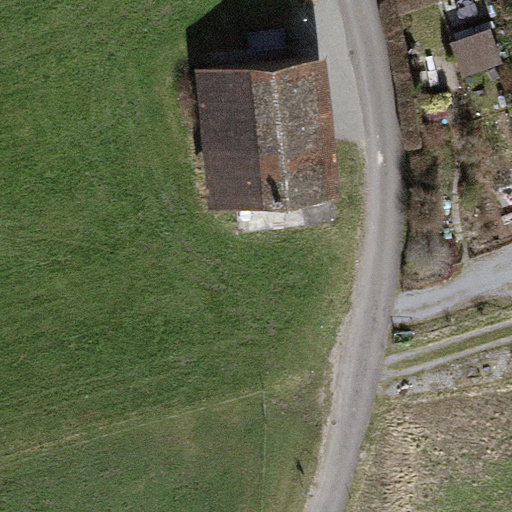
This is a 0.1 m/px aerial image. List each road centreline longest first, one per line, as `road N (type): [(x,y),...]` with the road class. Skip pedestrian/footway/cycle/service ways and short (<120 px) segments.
road 1 (residential): [(359,0),(387,112),(380,272),(324,511)]
road 2 (track): [(355,382),(511,334)]
